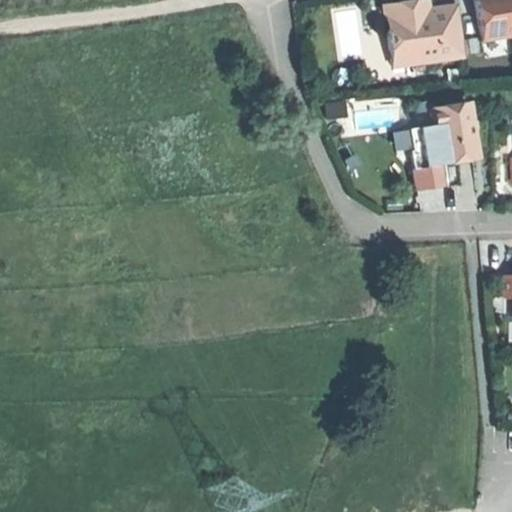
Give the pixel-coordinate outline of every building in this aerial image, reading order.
[(418,0),(412,1),(413,13),(427,11),(425,0),(418,0)] [(481,40),(511,34),(511,0),(484,0),(474,2),(481,40)] [(391,67),(462,57),(454,7),(427,11),(413,13),(412,1),(382,5),(391,67)] [(452,161),(475,157),(470,131),(473,125),(469,121),(465,103),(427,108),(430,127),(424,128),(428,147),(408,151),(411,169),(436,164),(452,161)] [(440,185),(436,164),(411,169),(414,190),(440,185)] [(511,276),(503,277),(503,297),(511,297),(511,276)]
